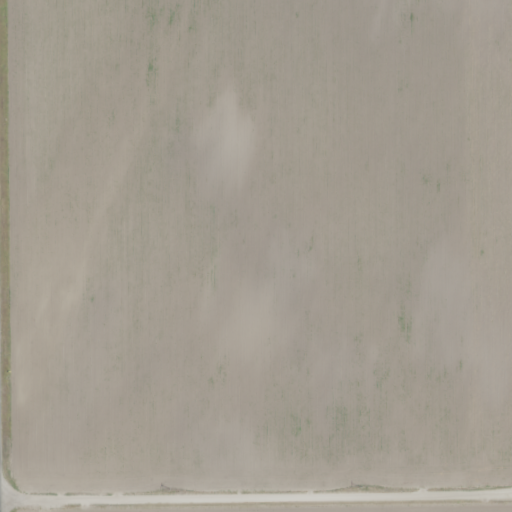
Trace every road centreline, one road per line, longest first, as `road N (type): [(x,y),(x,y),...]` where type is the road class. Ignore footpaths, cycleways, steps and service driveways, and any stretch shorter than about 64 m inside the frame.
road 1 (residential): [(5,495),(511,488)]
road 2 (residential): [(5,511),(0,142)]
